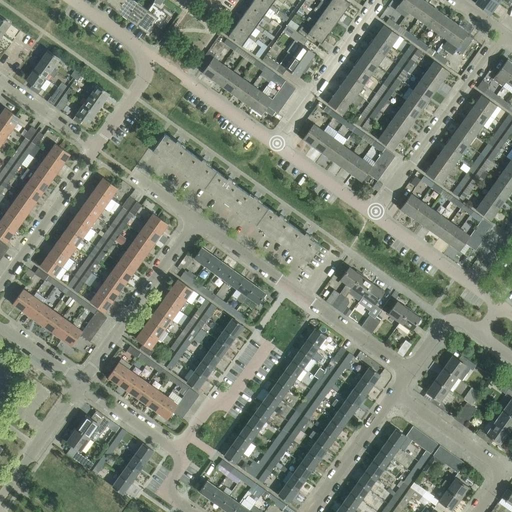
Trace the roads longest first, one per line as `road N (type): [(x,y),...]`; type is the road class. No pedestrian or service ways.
road 1 (residential): [(408,373),(196,219)]
road 2 (residential): [(372,215),(502,32)]
road 3 (residential): [(80,383),(196,219)]
road 4 (residential): [(381,0),(276,143)]
road 5 (residential): [(96,149),(0,285)]
road 6 (residential): [(309,511),(394,392)]
road 7 (residential): [(0,498),(80,383)]
road 8 (residential): [(178,452),(267,345)]
road 9 (residential): [(133,96),(144,57),(69,0)]
road 10 (residential): [(498,469),(394,392)]
road 11 (residential): [(470,285),(372,215)]
road 12 (residential): [(372,215),(276,143)]
road 13 (residential): [(178,452),(80,383)]
